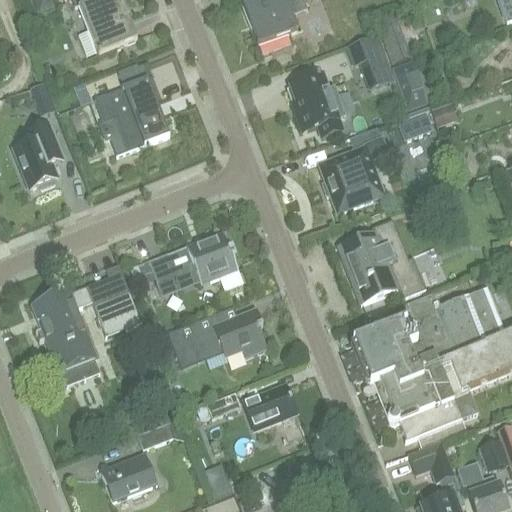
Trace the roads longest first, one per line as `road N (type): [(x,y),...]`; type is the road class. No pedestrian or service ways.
road 1 (residential): [(384,511),(247,173)]
road 2 (residential): [(0,271),(247,173)]
road 3 (residential): [(247,173),(181,0)]
road 4 (residential): [(51,511),(0,379)]
